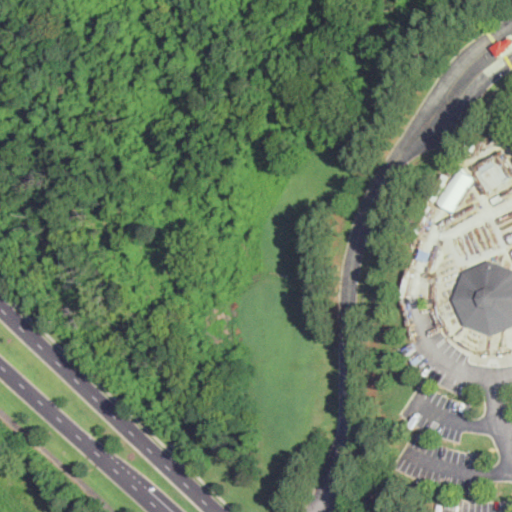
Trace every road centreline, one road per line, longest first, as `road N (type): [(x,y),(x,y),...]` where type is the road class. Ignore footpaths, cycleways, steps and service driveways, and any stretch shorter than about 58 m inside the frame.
road 1 (residential): [(322,511),(347,426),(354,257),(398,159)]
road 2 (secondary): [(216,511),(0,306)]
road 3 (secondary): [(0,366),(162,511)]
road 4 (residential): [(511,26),(469,56),(398,159)]
road 5 (residential): [(398,159),(440,135),(511,61)]
